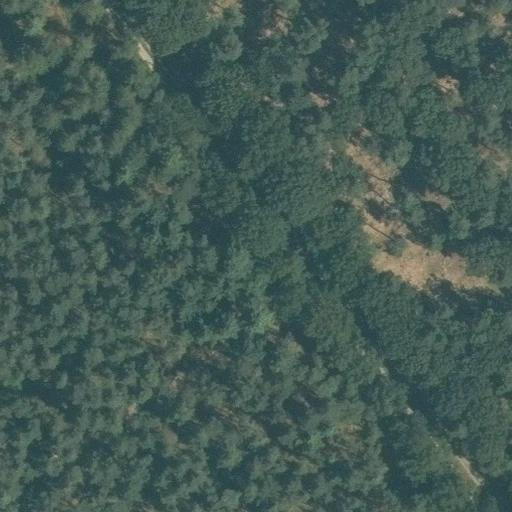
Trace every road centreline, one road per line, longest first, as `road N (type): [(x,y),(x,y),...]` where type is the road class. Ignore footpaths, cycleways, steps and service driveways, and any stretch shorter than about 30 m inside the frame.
road 1 (track): [(494,511),(105,0)]
road 2 (track): [(327,286),(0,501)]
